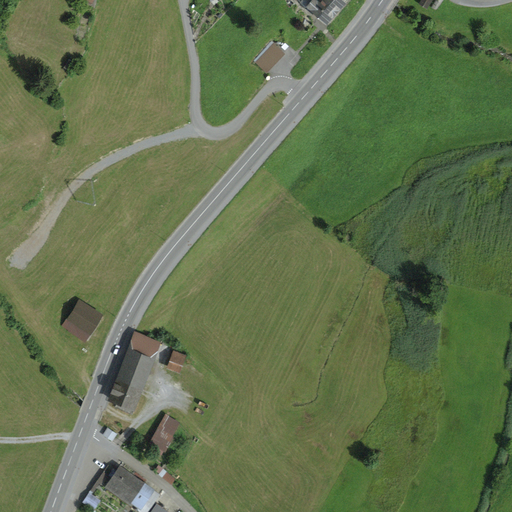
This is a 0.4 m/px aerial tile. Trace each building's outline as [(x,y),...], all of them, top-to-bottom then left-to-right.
[(345,2),(343,0),(298,0),(303,4),(305,2),(327,22),(345,2)] [(257,62),(266,71),(283,53),(279,49),(274,44),(257,62)] [(79,302),(63,326),(84,339),(99,315),(79,302)] [(117,407),(132,412),(159,342),(135,333),(128,351),(110,399),(119,402),(118,405),(117,407)] [(174,351),(168,366),(180,371),(186,355),(174,351)] [(177,427),(163,419),(148,442),(163,451),(177,427)] [(105,434),(112,439),(115,434),(108,429),(105,434)] [(175,478),(158,465),(155,469),(160,473),(160,474),(171,483),(175,478)] [(147,511),(151,507),(145,503),(145,501),(153,489),(120,467),(116,473),(113,471),(110,474),(113,476),(107,485),(130,502),(131,505),(140,511),(147,511)] [(151,507),(160,494),(153,489),(145,501),(145,503),(151,507)] [(89,494),(84,502),(92,507),(98,500),(89,494)]
